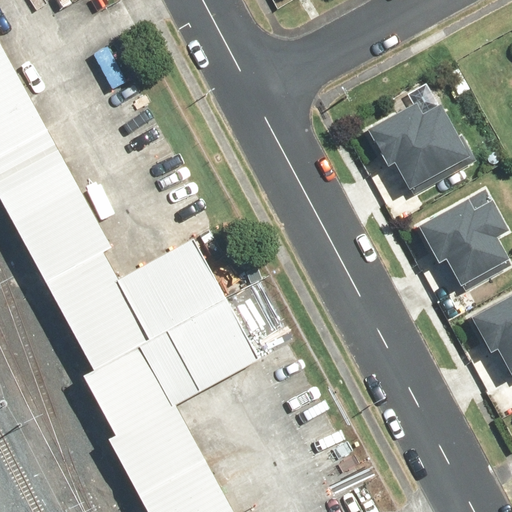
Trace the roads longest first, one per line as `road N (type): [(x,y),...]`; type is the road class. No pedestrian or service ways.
road 1 (unclassified): [(476,511),(254,98)]
road 2 (residential): [(254,98),(434,0)]
